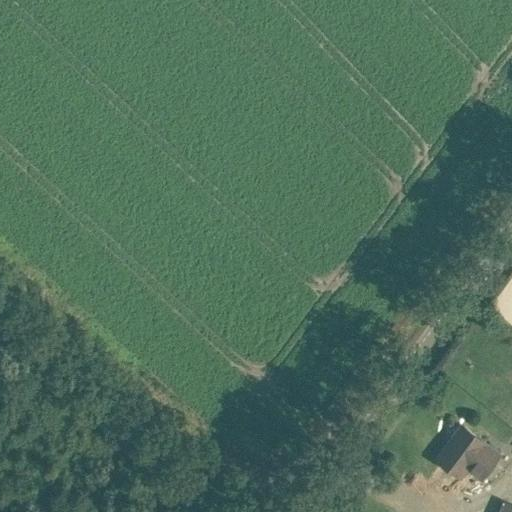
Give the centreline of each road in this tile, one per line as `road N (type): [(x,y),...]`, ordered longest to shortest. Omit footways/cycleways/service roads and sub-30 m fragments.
road 1 (unclassified): [(305,511),(511,231)]
road 2 (unclassified): [(228,511),(0,304)]
